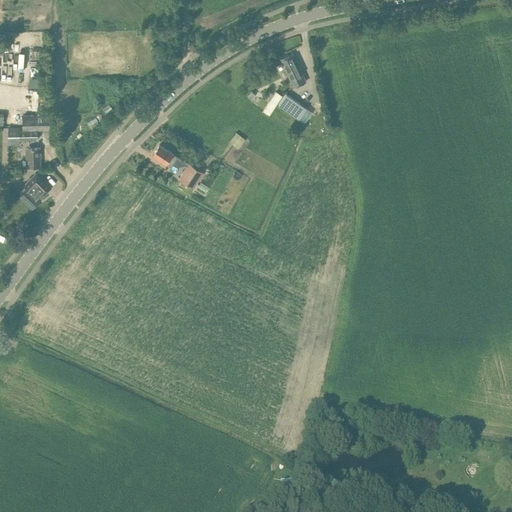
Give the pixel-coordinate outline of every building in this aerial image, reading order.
[(15,43),(0,42),(0,72),(5,72),(5,73),(15,73),(15,43)] [(306,82),(292,53),(280,59),(294,87),(306,82)] [(263,110),(270,114),(282,96),(276,91),(263,110)] [(271,116),(297,134),(302,127),(295,123),(307,107),(287,93),(271,116)] [(50,115),(23,115),(23,127),(23,130),(37,130),(50,129),(50,115)] [(23,127),(9,127),(9,144),(9,145),(19,144),(19,140),(19,139),(37,139),(37,130),(23,130),(23,127)] [(237,131),(230,141),(239,148),(247,138),(237,131)] [(179,157),(160,144),(153,155),(172,168),(179,157)] [(27,166),(41,166),(40,148),(34,148),(34,147),(32,147),(32,148),(27,148),(27,166)] [(191,161),(181,176),(195,185),(205,170),(191,161)] [(51,187),(37,174),(32,180),(36,183),(31,188),(30,187),(21,196),(32,207),(41,198),(40,198),(51,187)]
